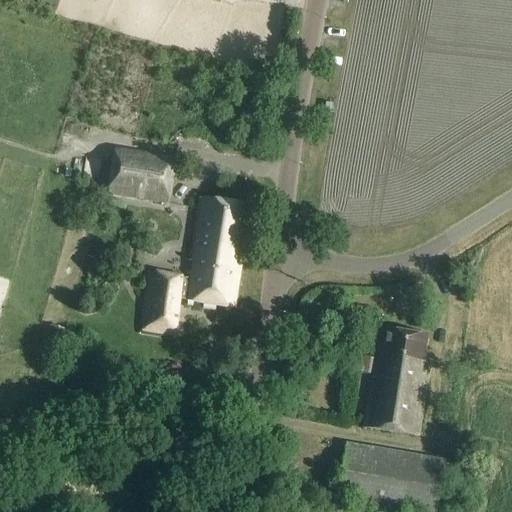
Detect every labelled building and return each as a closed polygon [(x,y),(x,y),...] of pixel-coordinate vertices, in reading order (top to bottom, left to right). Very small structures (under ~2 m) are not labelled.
[(116,149),(108,197),(169,207),(177,159),(116,149)] [(200,200),(187,281),(184,302),(237,310),(245,257),(238,256),(245,207),(200,200)] [(184,302),(187,281),(182,281),(183,279),(149,273),(140,333),(174,338),(180,301),(184,302)] [(41,362),(59,367),(68,332),(50,328),(41,362)] [(426,339),(389,332),(386,348),(382,347),(379,362),(376,362),(364,429),(417,439),(429,369),(423,358),(426,339)] [(357,372),(368,374),(370,359),(359,357),(357,372)] [(338,503),(392,511),(436,511),(446,463),(347,446),(338,503)]
